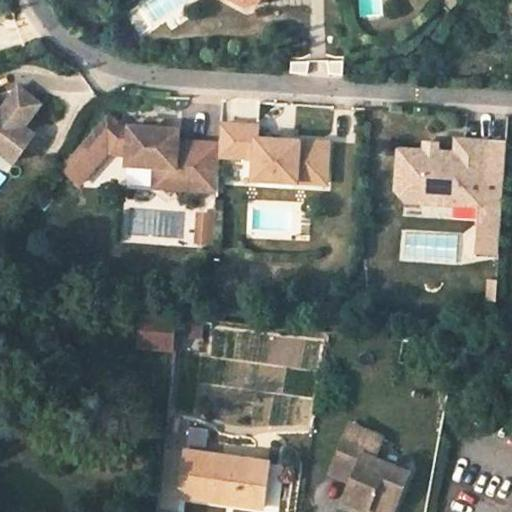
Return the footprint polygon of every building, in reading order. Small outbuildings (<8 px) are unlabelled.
[(25,124),(41,102),(19,86),(9,100),(17,106),(11,114),(0,106),(0,147),(16,159),(36,132),(25,124)] [(176,163),(174,185),(218,188),(220,151),(220,141),(181,139),(181,127),(164,126),(149,125),(132,124),(132,126),(126,126),(109,111),(96,126),(85,138),(93,145),(97,141),(108,151),(129,152),(128,162),(157,163),(176,163)] [(164,118),(150,118),(149,125),(164,126),(164,118)] [(258,134),(258,122),(222,119),(220,141),(220,151),(246,153),(246,147),(256,148),(256,154),(254,175),(281,177),(298,178),(299,165),(328,167),(329,139),(258,134)] [(483,194),(486,138),(457,136),(456,150),(435,148),(434,153),(427,153),(427,148),(399,146),(396,187),(405,198),(454,201),(454,192),(483,194)] [(80,182),(108,151),(97,141),(93,145),(85,138),(61,165),(80,182)] [(176,163),(157,163),(155,184),(174,185),(176,163)] [(327,180),(328,167),(299,165),(298,178),(327,180)] [(482,203),(483,194),(454,192),(454,201),(482,203)] [(214,240),(216,212),(201,211),(200,239),(214,240)] [(141,316),(141,351),(180,352),(180,317),(141,316)] [(385,442),(352,427),(337,460),(358,469),(352,483),(343,502),(365,511),(368,506),(380,511),(392,511),(409,475),(376,460),(385,442)] [(272,464),(189,450),(181,496),(264,510),(272,464)] [(352,483),(358,469),(337,460),(331,473),(352,483)] [(340,508),(349,511),(365,511),(343,502),(340,508)]
